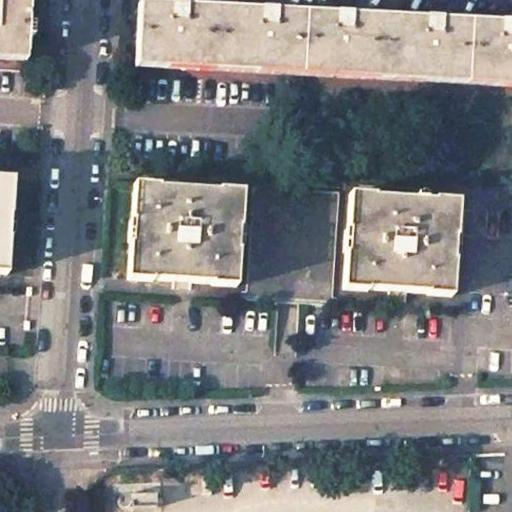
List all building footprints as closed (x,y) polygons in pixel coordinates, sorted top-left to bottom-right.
[(29,0),(0,0),(0,60),(26,61),(27,38),(32,38),(33,25),(28,25),(29,0)] [(511,23),(139,5),(135,68),(511,87),(511,23)] [(0,177),(0,274),(7,275),(14,179),(0,177)] [(243,191),(133,184),(127,280),(182,283),(237,287),(243,191)] [(339,192),(252,187),(245,301),(332,306),(339,192)] [(457,201),(348,194),(342,290),(397,294),(451,297),(457,201)]
